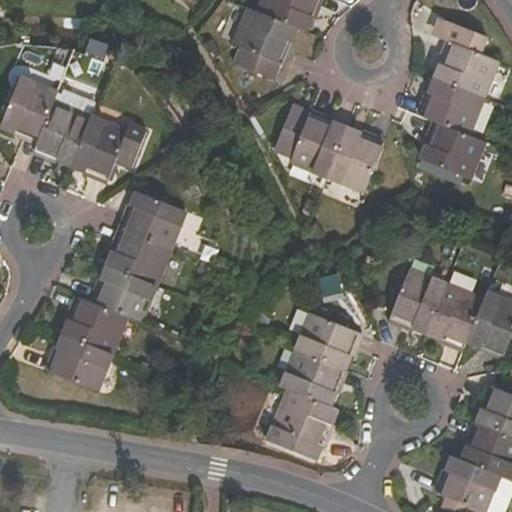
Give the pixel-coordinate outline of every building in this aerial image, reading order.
[(298,29),(307,33),(319,0),(263,0),(258,13),(298,29)] [(275,82),(281,66),(282,67),(298,29),(258,13),(250,10),(235,47),(241,49),(234,65),(275,82)] [(489,39),(449,23),(442,39),(452,43),(437,80),(485,99),(500,62),(483,55),(489,39)] [(54,102),(58,93),(21,78),(1,127),(39,142),(54,102)] [(485,99),(437,80),(422,118),(439,125),(470,137),(485,99)] [(39,142),(35,151),(73,166),(92,117),(54,102),(39,142)] [(348,129),(310,114),(290,164),(328,179),(348,129)] [(116,164),(133,171),(148,132),(132,125),(129,132),(92,117),(73,166),(110,181),(116,164)] [(439,125),(424,162),(472,182),(487,144),(470,137),(439,125)] [(385,144),(348,129),(328,179),(365,194),(385,144)] [(187,212),(140,193),(125,231),(173,250),(187,212)] [(110,268),(158,287),(173,250),(125,231),(110,268)] [(128,318),(143,324),(158,287),(110,268),(95,305),(128,318)] [(410,271),(390,320),(428,335),(447,286),(410,271)] [(447,286),(428,335),(466,350),(469,343),(485,301),(447,286)] [(505,358),(511,341),(511,304),(488,295),(485,301),(469,343),(505,358)] [(65,337),(114,356),(128,318),(95,305),(80,299),(65,337)] [(296,351),(346,370),(360,333),(311,314),(296,351)] [(114,356),(65,337),(51,375),(99,393),(114,356)] [(288,392),(331,409),(346,370),(296,351),(281,390),(288,392)] [(511,395),(493,388),(478,427),(511,440),(511,395)] [(331,409),(288,392),(268,442),(318,462),(338,412),(331,409)] [(511,440),(478,427),(464,463),(502,478),(511,481),(511,440)] [(464,463),(454,459),(439,496),(447,499),(443,509),(449,511),(477,511),(479,511),(488,511),(502,478),(464,463)]
